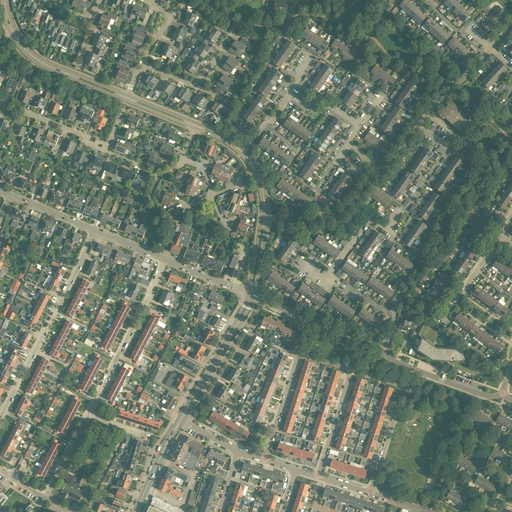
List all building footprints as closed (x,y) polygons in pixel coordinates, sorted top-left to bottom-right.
[(73,3),(72,6),(78,8),(81,1),(78,0),(71,0),(71,1),(73,3)] [(87,2),(87,4),(84,2),(84,0),(81,0),(81,1),(78,8),(84,11),(85,8),(88,9),(91,3),(87,2)] [(116,5),(119,6),(121,0),(114,0),(115,1),(112,0),(110,6),(114,8),(116,5)] [(128,0),(121,0),(119,6),(123,8),(121,11),(126,13),(129,7),(126,6),(128,0)] [(283,0),(283,1),(275,1),(275,9),(279,9),(279,10),(283,10),(283,9),(287,9),(287,5),(293,6),(293,1),(283,0)] [(404,0),(399,6),(402,9),(409,2),(407,0),(404,0)] [(455,0),(452,0),(447,7),(450,10),(457,2),(455,0)] [(409,2),(402,9),(406,12),(413,5),(409,2)] [(457,2),(450,10),(453,13),(460,5),(457,2)] [(28,11),(33,14),(35,9),(37,5),(32,3),(30,7),(28,11)] [(413,5),(406,12),(409,15),(416,8),(413,5)] [(460,5),(453,13),(457,16),(464,8),(460,5)] [(131,19),(133,15),(137,17),(141,8),(135,6),(133,9),(130,8),(127,17),(130,18),(130,19),(131,19)] [(498,6),(493,11),(503,19),(505,18),(502,15),(505,12),(498,6)] [(146,15),(147,11),(141,8),(137,17),(143,19),(141,22),(146,24),(149,16),(146,15)] [(416,8),(409,15),(412,18),(419,11),(416,8)] [(464,8),(457,16),(460,19),(467,11),(464,8)] [(32,18),(30,22),(34,23),(39,24),(41,18),(38,17),(40,11),(35,9),(33,14),(31,18),(32,18)] [(188,13),(186,18),(194,22),(197,16),(199,17),(201,13),(193,9),(191,14),(188,13)] [(46,14),(44,19),(41,18),(39,24),(44,27),(45,24),(47,24),(48,24),(49,20),(52,13),(48,11),(47,14),(46,14)] [(419,11),(412,18),(416,22),(423,14),(419,11)] [(470,14),(467,11),(460,19),(463,22),(470,14)] [(503,19),(493,11),(489,15),(496,22),(498,19),(501,22),(503,19)] [(426,17),(423,14),(416,22),(419,25),(426,17)] [(102,15),(100,21),(109,24),(111,19),(115,20),(116,17),(110,15),(108,18),(102,15)] [(496,22),(489,15),(485,20),(494,29),(496,27),(494,24),(496,22)] [(192,27),(194,22),(186,18),(183,24),(189,27),(188,29),(194,32),(195,29),(192,27)] [(422,25),(426,29),(433,21),(429,18),(424,24),(422,25)] [(51,31),(52,27),(53,27),(54,22),(49,20),(48,24),(47,24),(46,29),(51,31)] [(492,31),(494,29),(485,20),(480,25),(487,31),(490,28),(492,31)] [(107,30),(109,24),(100,21),(98,27),(104,29),(103,32),(110,34),(111,32),(107,30)] [(433,21),(426,29),(429,32),(436,24),(433,21)] [(214,28),(210,33),(218,39),(221,34),(216,30),(218,28),(213,24),(211,27),(214,28)] [(436,24),(429,32),(433,35),(440,27),(436,24)] [(52,27),(51,31),(49,36),(54,38),(56,33),(57,29),(53,27),(52,27)] [(440,27),(433,35),(436,38),(443,30),(440,27)] [(136,32),(134,38),(143,41),(145,36),(140,33),(141,31),(134,28),(133,31),(136,32)] [(177,28),(175,34),(183,37),(185,38),(187,32),(177,28)] [(300,37),(304,39),(310,30),(307,28),(306,29),(304,28),(303,30),(304,31),(300,37)] [(54,38),(52,42),(57,44),(61,35),(62,32),(62,33),(63,31),(60,30),(58,34),(56,33),(54,38)] [(310,30),(304,39),(308,42),(314,33),(310,30)] [(443,30),(436,38),(439,41),(446,33),(443,30)] [(57,44),(62,46),(66,37),(67,34),(62,33),(62,32),(61,35),(57,44)] [(214,44),(218,39),(210,33),(207,38),(204,37),(202,39),(207,43),(209,40),(214,44)] [(314,33),(308,42),(312,45),(318,36),(314,33)] [(450,36),(446,33),(439,41),(443,44),(450,36)] [(103,37),(96,34),(94,40),(103,44),(105,38),(109,40),(110,36),(104,34),(103,37)] [(181,43),(183,37),(175,34),(172,39),(178,42),(177,45),(182,47),(184,44),(181,43)] [(318,36),(312,45),(315,47),(321,38),(318,36)] [(66,51),(67,48),(71,39),(66,37),(62,46),(61,49),(66,51)] [(450,48),(457,40),(453,37),(446,45),(447,45),(444,47),(448,50),(450,48)] [(141,47),(143,41),(134,38),(132,43),(128,41),(127,45),(134,47),(135,45),(141,47)] [(321,38),(315,47),(319,50),(325,41),(321,38)] [(76,41),(71,39),(67,48),(69,49),(68,52),(74,55),(77,48),(74,47),(76,41)] [(205,45),(207,43),(202,39),(197,47),(199,49),(207,54),(210,49),(205,45)] [(243,46),(244,44),(249,48),(251,45),(242,39),(239,43),(236,41),(232,46),(239,51),(243,46)] [(92,46),(98,48),(97,52),(103,54),(105,50),(101,49),(103,44),(94,40),(92,46)] [(287,40),(285,44),(293,50),(296,46),(287,40)] [(331,52),(333,54),(341,44),(335,40),(330,47),(333,49),(331,52)] [(457,40),(450,48),(453,51),(460,43),(457,40)] [(329,44),(325,41),(319,50),(317,53),(315,55),(318,57),(321,53),(320,52),(321,51),(323,52),(329,44)] [(161,48),(164,49),(172,53),(174,47),(166,43),(164,43),(161,48)] [(460,43),(453,51),(456,54),(463,47),(460,43)] [(282,48),(291,54),(293,50),(285,44),(282,48)] [(341,54),(346,47),(341,44),(333,54),(335,56),(338,52),(341,54)] [(127,52),(125,56),(134,59),(136,54),(130,51),(132,48),(126,46),(124,51),(127,52)] [(239,51),(232,46),(233,46),(229,51),(237,56),(240,58),(243,53),(239,51)] [(343,61),(351,51),(346,47),(341,54),(343,57),(341,60),(343,61)] [(463,47),(456,54),(460,57),(467,50),(463,47)] [(279,51),(288,57),(291,54),(282,48),(279,51)] [(172,59),(170,58),(172,53),(164,49),(161,55),(167,57),(166,60),(171,62),(172,59)] [(203,59),(207,54),(199,49),(196,53),(193,52),(192,54),(196,58),(198,55),(203,59)] [(467,50),(460,57),(463,60),(470,53),(467,50)] [(98,56),(101,58),(103,54),(97,52),(96,51),(94,55),(89,53),(87,59),(95,62),(98,56)] [(277,55),(285,61),(288,57),(279,51),(277,55)] [(356,54),(351,51),(343,61),(346,63),(348,60),(351,62),(356,54)] [(474,56),(470,53),(463,60),(467,64),(474,56)] [(186,62),(189,64),(196,69),(200,64),(195,60),(196,58),(192,54),(190,57),(186,62)] [(274,59),(283,65),(285,61),(277,55),(274,59)] [(132,65),(134,59),(125,56),(124,59),(121,58),(119,63),(125,65),(126,63),(132,65)] [(226,63),(227,63),(234,68),(237,70),(239,65),(230,58),(226,63)] [(98,67),(94,65),(95,62),(87,59),(84,65),(90,67),(88,70),(95,73),(97,69),(98,67)] [(280,69),(283,65),(274,59),(271,63),(280,69)] [(230,73),(234,68),(227,63),(223,68),(230,73)] [(500,63),(496,67),(503,73),(507,69),(500,63)] [(119,71),(117,74),(127,78),(129,72),(123,70),(124,67),(118,64),(116,70),(119,71)] [(193,74),(196,69),(189,64),(185,69),(183,67),(181,70),(186,73),(188,70),(193,74)] [(325,64),(322,68),(331,74),(334,70),(325,64)] [(371,78),(373,79),(381,69),(376,65),(370,73),(373,75),(371,78)] [(492,71),(499,77),(503,73),(496,67),(492,71)] [(331,74),(322,68),(319,72),(328,78),(331,74)] [(273,69),(270,73),(279,79),(282,75),(273,69)] [(380,80),(386,72),(381,69),(373,79),(376,81),(378,78),(380,80)] [(0,76),(0,83),(2,84),(3,81),(6,82),(9,74),(2,71),(0,76)] [(489,75),(496,81),(499,77),(492,71),(489,75)] [(328,78),(319,72),(317,76),(326,82),(328,78)] [(383,87),(391,76),(386,72),(380,80),(384,82),(381,85),(383,87)] [(268,76),(276,82),(279,79),(270,73),(268,76)] [(124,84),(127,78),(117,74),(116,78),(113,77),(111,82),(118,84),(119,81),(124,84)] [(143,82),(148,85),(153,78),(148,75),(143,82)] [(220,80),(221,80),(228,85),(229,87),(233,82),(231,80),(224,75),(223,76),(222,76),(220,78),(221,79),(220,80)] [(485,79),(492,85),(496,81),(489,75),(485,79)] [(25,77),(21,76),(19,82),(9,79),(5,90),(14,93),(18,85),(21,87),(25,77)] [(265,80),(274,86),(276,82),(268,76),(265,80)] [(326,82),(317,76),(314,79),(323,85),(326,82)] [(396,80),(391,76),(383,87),(386,88),(388,85),(391,87),(396,80)] [(154,77),(153,78),(148,85),(147,86),(152,90),(154,88),(159,81),(154,77)] [(323,85),(314,79),(312,83),(321,89),(323,85)] [(488,89),(492,85),(485,79),(481,83),(488,89)] [(224,90),(228,85),(221,80),(217,85),(224,90)] [(263,84),(271,90),(274,86),(265,80),(263,84)] [(357,80),(354,84),(363,90),(366,86),(357,80)] [(163,94),(165,92),(165,91),(170,85),(165,81),(160,88),(160,89),(159,91),(163,94)] [(410,81),(408,84),(416,90),(419,87),(410,81)] [(318,93),(321,89),(312,83),(309,87),(318,93)] [(170,84),(170,85),(165,91),(170,95),(175,88),(170,84)] [(260,87),(269,93),(271,90),(263,84),(260,87)] [(352,87),(360,93),(363,90),(354,84),(352,87)] [(405,88),(414,94),(416,90),(408,84),(405,88)] [(266,97),(269,93),(260,87),(257,91),(266,97)] [(349,91),(358,97),(360,93),(352,87),(349,91)] [(23,91),(20,100),(27,103),(30,96),(34,97),(37,91),(30,88),(28,93),(23,91)] [(180,101),(181,99),(182,98),(186,92),(181,88),(176,95),(175,97),(180,101)] [(402,92),(411,98),(414,94),(405,88),(402,92)] [(187,91),(186,92),(182,98),(187,102),(192,95),(187,91)] [(347,94),(355,100),(358,97),(349,91),(347,94)] [(38,97),(34,106),(41,109),(42,105),(45,107),(50,94),(44,92),(42,98),(38,97)] [(400,95),(408,102),(411,98),(402,92),(400,95)] [(344,98),(352,104),(355,100),(347,94),(344,98)] [(191,104),(194,106),(195,104),(198,106),(198,105),(203,99),(198,95),(191,104)] [(258,95),(255,99),(264,105),(267,101),(258,95)] [(397,99),(406,105),(408,102),(400,95),(397,99)] [(204,98),(203,99),(198,105),(203,109),(209,101),(204,98)] [(350,108),(352,104),(344,98),(341,102),(350,108)] [(253,103),(261,109),(264,105),(255,99),(253,103)] [(403,109),(406,105),(397,99),(394,103),(403,109)] [(67,101),(65,108),(68,109),(64,118),(73,122),(76,114),(74,113),(75,110),(71,108),(73,103),(67,101)] [(457,106),(451,101),(446,107),(447,108),(446,109),(445,110),(444,109),(438,115),(443,120),(445,118),(462,135),(468,129),(467,128),(468,127),(469,128),(474,122),(457,106)] [(220,105),(214,102),(208,111),(213,115),(214,114),(214,112),(215,112),(220,105)] [(56,115),(60,106),(52,103),(49,112),(56,115)] [(250,107),(259,113),(261,109),(253,103),(250,107)] [(215,112),(214,112),(214,114),(219,117),(225,108),(220,105),(215,112)] [(396,106),(393,110),(401,116),(404,112),(396,106)] [(79,121),(83,123),(84,120),(85,121),(85,120),(88,122),(90,118),(91,119),(94,112),(87,109),(82,107),(79,113),(82,114),(79,121)] [(247,110),(256,116),(259,113),(250,107),(247,110)] [(99,117),(95,128),(102,130),(106,120),(102,118),(104,112),(99,110),(96,116),(99,117)] [(245,114),(253,120),(256,116),(247,110),(245,114)] [(390,114),(399,120),(401,116),(393,110),(390,114)] [(251,124),(253,120),(245,114),(242,118),(251,124)] [(388,117),(396,123),(399,120),(390,114),(388,117)] [(137,119),(130,116),(127,123),(136,127),(138,121),(143,123),(145,118),(139,116),(137,119)] [(283,126),(287,128),(293,120),(289,117),(283,126)] [(335,117),(332,121),(341,127),(343,123),(335,117)] [(385,121),(394,127),(396,123),(388,117),(385,121)] [(8,125),(9,122),(2,119),(0,123),(0,131),(0,132),(2,129),(7,131),(9,126),(8,125)] [(293,120),(287,128),(291,131),(297,123),(293,120)] [(341,127),(332,121),(329,125),(338,131),(341,127)] [(382,125),(391,131),(394,127),(385,121),(382,125)] [(297,123),(291,131),(294,134),(300,125),(297,123)] [(167,124),(165,129),(166,129),(164,133),(169,135),(168,138),(177,142),(180,136),(175,134),(177,130),(171,128),(172,126),(167,124)] [(23,143),(29,130),(16,125),(14,129),(18,131),(16,135),(20,136),(18,141),(23,143)] [(300,125),(294,134),(298,136),(304,128),(300,125)] [(338,131),(329,125),(327,129),(335,135),(338,131)] [(388,135),(391,131),(382,125),(380,129),(388,135)] [(128,139),(131,140),(133,135),(136,129),(130,127),(129,130),(125,129),(122,137),(128,139)] [(324,132),(333,138),(335,135),(327,129),(325,127),(322,131),(324,132)] [(304,128),(298,136),(302,139),(308,130),(304,128)] [(43,132),(35,129),(32,139),(36,140),(34,148),(40,150),(43,140),(40,139),(43,132)] [(312,133),(308,130),(302,139),(306,142),(312,133)] [(322,136),(330,142),(333,138),(324,132),(322,136)] [(364,145),(366,146),(374,136),(368,132),(363,139),(366,142),(364,145)] [(51,151),(56,153),(59,147),(60,146),(57,144),(59,137),(49,133),(45,142),(53,146),(51,151)] [(319,140),(328,146),(330,142),(322,136),(319,140)] [(373,147),(379,139),(374,136),(366,146),(369,148),(371,145),(373,147)] [(160,143),(158,150),(160,151),(160,152),(169,155),(172,147),(163,143),(164,140),(156,137),(154,141),(160,143)] [(257,146),(261,149),(267,140),(263,138),(257,146)] [(377,153),(384,143),(379,139),(373,147),(377,149),(374,152),(377,153)] [(66,140),(63,148),(59,147),(56,153),(56,154),(61,156),(62,156),(64,152),(70,154),(72,150),(73,150),(75,145),(71,143),(71,141),(66,140)] [(267,140),(261,149),(265,152),(271,143),(267,140)] [(316,143),(325,149),(328,146),(319,140),(316,143)] [(118,142),(115,150),(124,154),(126,149),(131,150),(133,145),(127,142),(125,145),(118,142)] [(202,152),(207,154),(211,146),(204,143),(203,146),(204,147),(203,150),(200,149),(199,150),(199,148),(196,149),(196,151),(198,155),(199,155),(202,153),(202,152)] [(271,143),(265,152),(269,154),(275,146),(271,143)] [(322,153),(325,149),(316,143),(314,147),(322,153)] [(389,147),(384,143),(377,153),(379,155),(381,152),(384,154),(389,147)] [(216,148),(211,146),(207,154),(214,157),(214,158),(215,160),(219,158),(217,154),(214,153),(216,148)] [(275,146),(269,154),(272,157),(278,148),(275,146)] [(278,148),(272,157),(276,159),(282,151),(278,148)] [(426,148),(422,153),(430,158),(432,154),(433,153),(426,148)] [(150,156),(147,164),(158,168),(161,160),(153,157),(154,153),(146,150),(145,154),(150,156)] [(79,155),(76,154),(71,165),(76,167),(78,163),(82,165),(86,166),(89,159),(85,158),(87,154),(80,151),(79,155)] [(282,151),(276,159),(279,162),(286,153),(282,151)] [(459,152),(456,156),(464,162),(467,157),(459,152)] [(286,153),(279,162),(283,165),(289,156),(286,153)] [(315,153),(312,156),(321,162),(323,159),(315,153)] [(419,157),(427,162),(430,158),(422,153),(419,157)] [(293,159),(289,156),(283,165),(287,168),(293,159)] [(309,160),(318,166),(321,162),(312,156),(309,160)] [(453,161),(460,166),(464,162),(456,156),(453,161)] [(96,166),(99,168),(103,160),(96,157),(95,161),(92,160),(89,167),(94,170),(96,166)] [(416,162),(424,167),(427,162),(419,157),(416,162)] [(307,164),(315,170),(318,166),(309,160),(307,164)] [(216,163),(213,170),(221,174),(224,169),(219,167),(220,163),(219,161),(216,163)] [(450,165),(457,171),(460,166),(453,161),(450,165)] [(413,166),(421,171),(424,167),(416,162),(413,166)] [(114,166),(109,163),(106,171),(115,175),(118,166),(114,165),(114,166)] [(224,169),(221,174),(230,178),(234,169),(230,167),(227,164),(225,165),(224,169)] [(304,167),(313,173),(315,170),(307,164),(304,167)] [(447,170),(454,175),(457,171),(450,165),(447,170)] [(417,176),(421,171),(413,166),(410,171),(417,176)] [(302,171),(310,177),(313,173),(304,167),(302,171)] [(130,181),(133,172),(124,169),(121,176),(118,175),(116,180),(121,182),(123,178),(130,181)] [(0,176),(0,179),(5,182),(9,172),(3,170),(0,176)] [(219,181),(221,174),(213,170),(211,175),(210,175),(209,175),(211,180),(211,179),(213,176),(216,178),(215,179),(219,181)] [(444,174),(451,179),(454,175),(447,170),(444,174)] [(307,181),(310,177),(302,171),(299,175),(307,181)] [(407,171),(404,176),(411,181),(414,177),(407,171)] [(15,175),(9,172),(5,182),(11,184),(15,175)] [(343,173),(340,176),(349,182),(352,179),(343,173)] [(187,184),(192,186),(196,178),(187,174),(185,178),(189,179),(187,184)] [(228,183),(230,178),(221,174),(219,181),(222,182),(223,181),(226,182),(225,185),(226,188),(231,186),(230,184),(230,183),(228,183)] [(441,179),(448,184),(451,179),(444,174),(441,179)] [(132,183),(137,185),(138,182),(145,185),(148,178),(139,175),(137,179),(134,178),(132,183)] [(337,176),(335,178),(338,180),(347,186),(349,182),(340,176),(339,178),(337,176)] [(401,180),(408,185),(411,181),(404,176),(401,180)] [(200,180),(196,178),(192,186),(198,189),(200,185),(199,185),(200,182),(203,183),(206,181),(205,177),(201,179),(200,180)] [(20,188),(26,190),(30,181),(24,179),(20,188)] [(276,187),(280,190),(286,181),(282,179),(276,187)] [(437,183),(445,188),(448,184),(441,179),(437,183)] [(335,184),(344,190),(347,186),(338,180),(335,184)] [(398,185),(405,190),(408,185),(401,180),(398,185)] [(36,184),(30,181),(26,190),(32,193),(36,184)] [(286,181),(280,190),(283,193),(289,184),(286,181)] [(441,193),(445,188),(437,183),(434,188),(441,193)] [(181,192),(188,195),(192,186),(187,184),(185,189),(181,188),(179,189),(181,192)] [(289,184),(283,193),(287,195),(293,187),(289,184)] [(333,187),(341,193),(344,190),(335,184),(333,187)] [(49,191),(50,187),(44,185),(42,189),(39,196),(45,198),(48,191),(49,191)] [(172,201),(175,194),(176,194),(179,193),(176,186),(174,185),(172,186),(174,190),(172,191),(171,194),(166,192),(163,198),(172,201)] [(395,189),(402,194),(405,190),(398,185),(395,189)] [(198,189),(192,186),(188,195),(193,197),(193,198),(194,202),(199,200),(197,196),(194,195),(196,192),(197,193),(198,189)] [(293,187),(287,195),(291,198),(297,189),(293,187)] [(330,191),(339,197),(341,193),(333,187),(330,191)] [(369,196),(375,200),(380,193),(377,191),(378,190),(375,188),(369,196)] [(297,189),(291,198),(294,200),(300,192),(297,189)] [(399,199),(402,194),(395,189),(391,194),(399,199)] [(50,201),(56,203),(60,194),(54,191),(50,201)] [(228,197),(227,201),(234,203),(237,195),(232,193),(233,192),(232,191),(228,192),(229,193),(231,195),(230,198),(228,197)] [(336,201),(339,197),(330,191),(327,195),(336,201)] [(300,192),(294,200),(298,203),(304,195),(300,192)] [(380,193),(375,200),(381,204),(387,196),(384,194),(383,195),(380,193)] [(434,193),(431,197),(438,202),(441,198),(434,193)] [(66,196),(60,194),(56,203),(62,206),(66,196)] [(237,195),(234,203),(239,205),(241,201),(245,202),(246,203),(252,201),(250,194),(245,195),(244,198),(237,195)] [(500,199),(507,204),(511,199),(504,194),(500,199)] [(304,195),(298,203),(302,206),(308,197),(304,195)] [(74,210),(79,198),(76,196),(74,201),(71,199),(67,207),(74,210)] [(390,198),(387,196),(381,204),(387,209),(389,207),(392,202),(389,199),(390,198)] [(312,200),(308,197),(302,206),(306,209),(312,200)] [(428,202),(435,207),(438,202),(431,197),(428,202)] [(82,199),(80,198),(79,198),(74,210),(80,213),(83,205),(80,203),(82,199)] [(84,214),(90,217),(97,199),(95,198),(91,208),(87,206),(84,214)] [(170,205),(172,201),(163,198),(161,204),(165,205),(165,204),(168,205),(167,208),(169,212),(173,211),(171,206),(170,205)] [(100,200),(97,199),(90,217),(96,219),(99,211),(96,210),(100,200)] [(504,210),(507,204),(500,199),(496,205),(499,206),(504,210)] [(230,212),(234,203),(227,201),(226,204),(227,205),(226,208),(223,207),(219,208),(223,216),(226,214),(225,211),(225,210),(230,212)] [(425,206),(432,211),(435,207),(428,202),(425,206)] [(241,206),(239,205),(234,203),(230,212),(238,215),(241,214),(240,212),(238,211),(241,206)] [(432,211),(425,206),(421,211),(429,216),(432,211)] [(14,209),(10,218),(13,219),(13,221),(15,222),(16,220),(20,210),(19,210),(18,210),(17,209),(16,208),(14,209)] [(486,208),(482,214),(490,219),(493,214),(486,208)] [(20,210),(16,220),(22,223),(23,222),(23,221),(24,219),(26,214),(26,213),(26,212),(24,212),(23,212),(23,211),(21,211),(20,210)] [(426,220),(429,216),(421,211),(418,215),(426,220)] [(107,224),(110,217),(111,215),(108,214),(107,216),(104,214),(101,221),(107,224)] [(479,219),(486,224),(490,219),(482,214),(479,219)] [(37,228),(35,227),(36,224),(37,224),(39,219),(32,216),(30,221),(33,223),(31,230),(36,232),(37,228)] [(113,218),(110,217),(107,224),(113,227),(116,217),(114,216),(113,218)] [(117,216),(116,217),(113,227),(119,229),(123,219),(117,216)] [(241,219),(238,227),(247,231),(249,226),(244,224),(245,220),(244,218),(241,219)] [(475,224),(482,229),(486,224),(479,219),(475,224)] [(171,241),(168,250),(179,255),(181,248),(182,249),(183,245),(186,239),(193,223),(184,220),(174,242),(171,241)] [(40,229),(39,232),(45,235),(46,232),(50,223),(47,221),(47,222),(44,221),(42,226),(41,226),(40,229)] [(419,221),(416,225),(423,230),(426,226),(419,221)] [(50,223),(46,232),(45,235),(44,236),(45,236),(45,237),(46,237),(47,237),(51,239),(54,231),(53,231),(55,226),(53,225),(53,224),(50,223)] [(128,225),(125,232),(131,234),(134,227),(135,224),(132,223),(131,226),(128,225)] [(142,224),(141,227),(137,237),(143,239),(148,227),(142,224)] [(471,229),(479,234),(482,229),(475,224),(471,229)] [(413,230),(420,235),(423,230),(416,225),(413,230)] [(138,226),(137,229),(134,227),(131,234),(137,237),(141,227),(138,226)] [(251,233),(247,231),(238,227),(236,232),(235,232),(234,232),(230,234),(232,238),(237,236),(238,233),(241,234),(240,236),(244,237),(245,235),(250,237),(251,235),(251,234),(251,233)] [(62,239),(62,238),(63,238),(66,231),(66,230),(66,229),(64,228),(63,229),(60,228),(58,233),(57,236),(54,242),(60,244),(60,243),(62,244),(64,240),(62,239)] [(475,240),(479,234),(471,229),(468,234),(475,240)] [(410,234),(417,239),(420,235),(413,230),(410,234)] [(375,231),(372,236),(379,241),(383,237),(375,231)] [(74,233),(71,240),(72,240),(70,244),(73,245),(75,241),(78,243),(81,236),(74,233)] [(318,246),(318,247),(323,239),(325,236),(320,233),(313,243),(318,246)] [(406,238),(414,244),(417,239),(410,234),(406,238)] [(293,235),(290,239),(297,245),(300,240),(293,235)] [(369,240),(376,246),(379,241),(372,236),(369,240)] [(410,248),(414,244),(406,238),(403,243),(410,248)] [(287,244),(294,249),(297,245),(290,239),(287,244)] [(318,247),(322,250),(327,242),(323,239),(318,247)] [(366,245),(373,250),(376,246),(369,240),(366,245)] [(327,242),(322,250),(327,253),(332,246),(327,242)] [(473,243),(469,248),(476,253),(480,248),(473,243)] [(97,251),(103,254),(106,247),(100,244),(97,251)] [(283,248),(291,254),(294,249),(287,244),(283,248)] [(0,246),(0,254),(4,256),(7,250),(8,251),(10,247),(4,245),(3,248),(0,246)] [(363,249),(370,254),(373,250),(366,245),(363,249)] [(332,246),(327,253),(331,256),(336,249),(332,246)] [(106,247),(103,254),(107,255),(110,256),(113,249),(106,247)] [(280,253),(288,258),(291,254),(283,248),(282,247),(279,252),(280,253)] [(187,249),(184,257),(190,260),(194,252),(195,249),(192,248),(191,251),(187,249)] [(465,253),(472,259),(476,253),(469,248),(465,253)] [(194,252),(190,260),(197,262),(200,254),(196,253),(197,250),(195,249),(194,252)] [(341,252),(336,249),(331,256),(336,259),(341,252)] [(367,259),(370,254),(363,249),(359,254),(367,259)] [(386,257),(391,260),(396,252),(391,249),(386,257)] [(115,259),(122,262),(125,255),(118,252),(115,259)] [(396,252),(391,260),(395,263),(400,256),(396,252)] [(207,253),(202,264),(208,267),(211,259),(208,258),(209,254),(207,253)] [(285,262),(288,258),(280,253),(277,257),(285,262)] [(461,259),(468,264),(472,259),(465,253),(461,259)] [(1,263),(4,256),(0,254),(0,265),(4,268),(7,269),(8,267),(3,265),(3,264),(1,263)] [(131,257),(125,255),(122,262),(129,264),(131,257)] [(224,264),(221,263),(222,260),(221,260),(223,256),(220,255),(218,259),(219,259),(218,262),(214,270),(221,272),(223,266),(226,268),(227,265),(229,261),(225,260),(224,264)] [(227,265),(233,267),(230,276),(235,278),(239,270),(237,270),(238,267),(236,266),(239,258),(238,257),(231,255),(229,261),(227,265)] [(400,256),(395,263),(400,266),(405,259),(400,256)] [(493,265),(495,267),(491,274),(493,276),(498,269),(503,262),(498,258),(493,265)] [(211,259),(208,267),(214,270),(218,262),(211,259)] [(405,259),(400,266),(404,269),(409,262),(405,259)] [(458,264),(465,269),(468,264),(461,259),(458,264)] [(137,260),(134,266),(136,267),(140,269),(141,269),(144,262),(137,260)] [(341,269),(346,272),(351,265),(347,261),(341,269)] [(92,262),(90,268),(99,272),(100,269),(97,268),(99,265),(92,262)] [(150,265),(144,262),(141,269),(147,272),(150,265)] [(414,265),(409,262),(404,269),(409,273),(414,265)] [(503,262),(498,269),(503,273),(508,266),(503,262)] [(461,274),(465,269),(458,264),(454,269),(461,274)] [(351,265),(346,272),(350,275),(356,268),(351,265)] [(509,277),(511,271),(511,268),(508,266),(503,273),(509,277)] [(55,267),(53,271),(53,272),(55,273),(62,276),(65,271),(59,267),(59,268),(58,267),(56,268),(55,267)] [(97,275),(99,272),(90,268),(87,275),(93,277),(95,274),(97,275)] [(355,278),(360,271),(356,268),(350,275),(355,278)] [(357,280),(355,284),(356,285),(359,281),(364,274),(360,271),(355,278),(357,280)] [(268,279),(272,282),(277,275),(273,272),(268,279)] [(443,272),(439,278),(446,283),(450,277),(443,272)] [(55,273),(53,278),(54,278),(60,281),(62,276),(55,273)] [(171,274),(167,282),(177,287),(181,278),(171,274)] [(364,274),(359,281),(364,285),(369,277),(364,274)] [(46,278),(45,280),(57,286),(60,281),(54,278),(53,278),(50,276),(48,275),(47,279),(46,278)] [(277,275),(272,282),(277,286),(282,278),(277,275)] [(367,284),(371,287),(376,280),(372,277),(367,284)] [(176,290),(179,292),(181,288),(184,290),(188,281),(181,278),(177,287),(176,290)] [(282,278),(277,286),(281,289),(286,281),(282,278)] [(436,283),(443,288),(446,283),(439,278),(436,283)] [(44,282),(42,286),(45,287),(48,289),(51,290),(54,292),(57,286),(45,280),(44,282)] [(84,280),(81,285),(87,288),(90,283),(84,280)] [(376,280),(371,287),(376,291),(381,283),(376,280)] [(286,281),(281,289),(285,292),(291,284),(286,281)] [(14,291),(16,292),(19,285),(12,282),(9,289),(14,291)] [(131,283),(131,285),(128,289),(132,291),(138,294),(141,287),(134,284),(131,283)] [(381,283),(376,291),(380,294),(385,286),(381,283)] [(432,288),(439,293),(443,288),(436,283),(432,288)] [(196,297),(197,295),(201,286),(195,284),(193,290),(191,290),(192,289),(190,289),(186,297),(189,299),(189,297),(193,299),(192,299),(195,300),(196,297)] [(295,288),(291,284),(285,292),(290,295),(295,288)] [(298,291),(302,294),(307,287),(303,284),(298,291)] [(84,294),(87,288),(81,285),(78,291),(84,294)] [(207,289),(201,286),(197,295),(200,296),(200,295),(203,297),(207,289)] [(385,286),(380,294),(384,297),(390,290),(385,286)] [(472,294),(478,298),(483,290),(478,286),(475,290),(472,294)] [(307,287),(302,294),(307,298),(312,290),(307,287)] [(428,293),(435,298),(439,293),(432,288),(428,293)] [(127,294),(126,296),(135,300),(138,294),(132,291),(128,289),(127,294)] [(312,290),(307,298),(311,301),(316,293),(312,290)] [(394,293),(390,290),(384,297),(389,300),(394,293)] [(483,290),(478,298),(483,301),(488,294),(483,290)] [(29,294),(37,298),(40,299),(47,303),(49,297),(43,294),(41,297),(34,294),(34,293),(33,293),(34,292),(32,291),(31,292),(30,292),(29,294)] [(78,291),(75,297),(81,300),(84,294),(78,291)] [(164,291),(162,297),(177,304),(178,301),(172,298),(173,295),(174,293),(168,291),(167,292),(164,291)] [(210,302),(212,304),(213,304),(218,294),(212,291),(208,298),(212,300),(210,302)] [(316,293),(311,301),(316,304),(321,297),(316,293)] [(432,304),(435,298),(428,293),(424,298),(432,304)] [(224,298),(218,294),(213,304),(212,304),(211,306),(207,313),(212,316),(213,315),(216,309),(215,308),(218,303),(221,305),(224,298)] [(488,294),(483,301),(488,305),(494,298),(488,294)] [(328,303),(332,307),(338,299),(333,296),(328,303)] [(78,305),(81,300),(75,297),(72,302),(78,305)] [(176,305),(177,304),(162,297),(159,303),(168,306),(170,303),(172,305),(172,304),(176,305)] [(325,300),(321,297),(316,304),(320,307),(325,300)] [(494,298),(488,305),(493,309),(498,302),(499,301),(494,298)] [(47,303),(40,299),(37,304),(44,308),(47,303)] [(338,299),(332,307),(337,310),(342,302),(338,299)] [(122,303),(124,305),(121,310),(128,313),(131,308),(126,305),(127,303),(123,301),(122,303)] [(75,311),(78,305),(72,302),(69,308),(75,311)] [(342,302),(337,310),(341,313),(346,306),(342,302)] [(498,313),(503,306),(498,302),(493,309),(493,310),(498,313)] [(44,308),(37,304),(34,310),(41,313),(44,308)] [(346,306),(341,313),(345,316),(351,309),(346,306)] [(509,310),(503,306),(498,313),(503,317),(509,310)] [(72,317),(75,311),(69,308),(66,313),(72,317)] [(358,315),(362,319),(368,311),(363,308),(358,315)] [(355,312),(351,309),(345,316),(350,319),(355,312)] [(41,313),(34,310),(32,315),(39,318),(41,313)] [(128,313),(121,310),(119,315),(126,319),(128,313)] [(197,320),(201,322),(205,313),(200,310),(197,320)] [(6,318),(12,320),(15,314),(9,311),(6,318)] [(368,311),(362,319),(367,322),(372,314),(368,311)] [(405,320),(406,318),(404,318),(405,312),(399,311),(398,317),(401,317),(401,320),(398,329),(407,331),(409,326),(408,326),(409,321),(405,320)] [(26,316),(25,318),(36,324),(39,318),(32,315),(29,313),(27,316),(26,316)] [(453,321),(459,324),(464,317),(459,313),(453,321)] [(372,314),(367,322),(371,325),(377,317),(372,314)] [(126,319),(119,315),(116,320),(123,324),(126,319)] [(218,328),(222,320),(213,315),(212,316),(209,322),(218,328)] [(157,318),(153,316),(150,321),(157,325),(159,320),(161,320),(162,318),(158,316),(157,318)] [(261,325),(266,327),(270,317),(268,317),(267,318),(264,317),(261,325)] [(377,317),(371,325),(370,327),(374,330),(376,328),(381,321),(379,319),(377,317)] [(464,317),(459,324),(464,328),(469,321),(464,317)] [(25,318),(24,320),(28,322),(26,325),(33,329),(36,324),(25,318)] [(123,324),(116,320),(116,321),(113,319),(111,324),(113,326),(120,329),(123,324)] [(67,320),(64,326),(70,329),(73,324),(67,320)] [(215,333),(208,329),(209,327),(197,320),(195,323),(204,327),(202,330),(205,331),(203,334),(211,339),(215,333)] [(157,325),(150,321),(147,327),(154,330),(157,325)] [(273,321),(270,329),(275,331),(279,321),(277,321),(276,322),(273,321)] [(385,324),(381,321),(376,328),(380,331),(385,324)] [(469,321),(464,328),(469,332),(474,325),(469,321)] [(438,333),(424,323),(418,335),(419,335),(423,338),(421,340),(421,341),(418,350),(432,360),(446,361),(450,364),(453,365),(457,369),(478,376),(483,377),(486,372),(487,372),(475,364),(476,365),(473,369),(469,368),(465,365),(467,358),(456,350),(436,349),(429,344),(430,342),(433,345),(437,333),(438,334),(438,333)] [(479,328),(474,325),(469,332),(474,336),(479,329),(479,328)] [(67,335),(70,329),(64,326),(61,332),(67,335)] [(120,329),(113,326),(110,331),(117,334),(120,329)] [(154,330),(147,327),(144,332),(151,335),(154,330)] [(18,333),(17,335),(29,341),(32,336),(25,333),(26,330),(23,328),(20,334),(18,333)] [(286,328),(283,336),(286,337),(284,340),(287,341),(288,338),(292,329),(290,328),(289,330),(286,328)] [(294,329),(292,329),(288,338),(293,340),(293,339),(295,340),(297,336),(295,335),(296,332),(293,331),(294,329)] [(479,329),(474,336),(479,340),(484,333),(479,329)] [(117,334),(110,331),(108,336),(115,339),(117,334)] [(61,332),(58,337),(64,341),(67,335),(61,332)] [(151,335),(144,332),(142,337),(148,341),(151,335)] [(484,333),(479,340),(484,344),(490,337),(484,333)] [(208,345),(211,339),(203,334),(201,337),(199,336),(197,339),(208,345)] [(17,335),(16,337),(17,337),(19,338),(18,341),(18,342),(19,343),(26,347),(29,341),(17,335)] [(115,339),(108,336),(105,341),(112,345),(115,339)] [(61,346),(64,341),(58,337),(55,343),(61,346)] [(148,341),(142,337),(139,342),(146,346),(148,341)] [(261,343),(261,342),(259,341),(253,337),(249,343),(258,348),(259,345),(261,343)] [(490,337),(484,344),(489,348),(495,340),(490,337)] [(112,345),(105,341),(100,338),(98,342),(100,343),(99,345),(100,345),(99,347),(103,350),(104,347),(109,350),(112,345)] [(87,339),(84,344),(91,347),(94,342),(87,339)] [(495,340),(489,348),(494,351),(500,344),(495,340)] [(146,346),(139,342),(136,348),(143,351),(146,346)] [(196,347),(194,350),(202,355),(206,349),(195,342),(193,345),(196,347)] [(59,352),(61,346),(55,343),(52,349),(59,352)] [(246,349),(254,354),(253,357),(258,360),(260,357),(254,354),(258,348),(249,343),(246,349)] [(8,352),(12,354),(18,357),(21,352),(17,349),(18,347),(13,344),(9,350),(6,348),(5,350),(8,352)] [(505,348),(500,344),(494,351),(500,355),(505,348)] [(199,360),(202,355),(194,350),(189,347),(186,352),(180,349),(178,352),(185,356),(187,353),(189,354),(188,354),(192,356),(199,360)] [(143,351),(136,348),(133,353),(140,356),(142,353),(142,354),(142,353),(143,354),(145,352),(143,351)] [(56,357),(59,352),(52,349),(49,354),(56,357)] [(280,352),(277,358),(286,362),(288,356),(283,354),(280,352)] [(139,362),(138,361),(140,356),(133,353),(131,358),(135,360),(134,363),(138,365),(139,362)] [(185,356),(179,353),(176,358),(182,361),(185,356)] [(18,357),(12,354),(9,359),(16,362),(18,357)] [(97,357),(94,362),(101,366),(104,360),(99,358),(100,356),(96,354),(95,356),(97,357)] [(251,360),(248,358),(242,355),(238,361),(247,366),(251,360)] [(271,355),(270,358),(273,359),(273,360),(276,361),(275,364),(284,367),(286,362),(277,358),(275,357),(271,355)] [(7,362),(0,358),(0,359),(0,360),(13,367),(16,362),(9,359),(7,362)] [(43,358),(40,363),(47,367),(49,361),(43,358)] [(4,369),(10,373),(13,367),(0,360),(0,363),(5,366),(4,369)] [(196,365),(189,361),(188,362),(185,360),(183,364),(186,366),(185,367),(193,371),(196,365)] [(305,361),(303,367),(311,370),(313,364),(305,361)] [(92,367),(98,371),(101,366),(94,362),(92,367)] [(44,372),(47,367),(40,363),(37,369),(44,372)] [(275,364),(273,369),(281,373),(284,367),(275,364)] [(0,367),(0,368),(0,373),(1,374),(7,378),(10,373),(4,369),(0,367)] [(89,373),(95,376),(98,371),(92,367),(89,373)] [(124,367),(121,373),(128,376),(130,371),(132,372),(133,370),(129,368),(128,370),(124,367)] [(302,372),(302,373),(309,376),(310,372),(311,370),(303,367),(302,372)] [(234,368),(231,373),(238,378),(241,372),(234,368)] [(37,369),(34,375),(41,378),(44,372),(37,369)] [(149,380),(157,384),(163,373),(155,369),(149,380)] [(273,369),(270,375),(279,378),(281,373),(273,369)] [(333,370),(332,373),(323,370),(322,373),(328,375),(331,376),(339,378),(341,372),(333,370)] [(165,384),(173,388),(174,388),(175,389),(176,389),(176,388),(177,388),(182,390),(183,389),(184,388),(183,387),(187,381),(188,379),(189,378),(181,374),(179,376),(172,372),(165,384)] [(86,378),(93,381),(95,376),(89,373),(86,378)] [(125,381),(128,376),(121,373),(118,378),(125,381)] [(234,383),(238,378),(231,373),(228,379),(234,383)] [(300,379),(307,381),(309,376),(302,373),(300,379)] [(43,379),(41,378),(34,375),(32,380),(38,383),(40,380),(42,381),(42,380),(43,381),(43,379)] [(270,375),(268,381),(277,384),(279,378),(270,375)] [(339,378),(331,376),(329,382),(337,384),(339,378)] [(83,383),(90,386),(93,381),(86,378),(83,383)] [(118,378),(115,383),(122,387),(125,381),(118,378)] [(358,378),(356,384),(364,386),(366,380),(358,378)] [(298,385),(306,387),(307,381),(300,379),(298,385)] [(35,389),(38,383),(32,380),(29,386),(35,389)] [(90,386),(83,383),(78,381),(77,383),(82,385),(81,388),(79,387),(78,389),(82,392),(83,389),(87,392),(90,386)] [(268,381),(266,386),(274,390),(277,384),(268,381)] [(328,385),(325,384),(324,386),(327,388),(335,390),(337,384),(329,382),(328,385)] [(119,392),(122,387),(115,383),(112,388),(119,392)] [(364,386),(356,384),(354,389),(362,392),(364,386)] [(224,385),(220,391),(227,395),(230,396),(231,394),(229,392),(231,389),(224,385)] [(296,391),(304,393),(304,391),(306,387),(298,385),(296,391)] [(32,395),(35,389),(29,386),(26,392),(32,395)] [(266,386),(264,392),(272,395),(274,390),(266,386)] [(386,386),(384,392),(392,395),(393,389),(386,386)] [(117,397),(119,392),(112,388),(110,394),(117,397)] [(326,393),(333,396),(335,390),(327,388),(326,393)] [(352,395),(360,398),(362,392),(354,389),(352,395)] [(146,404),(150,397),(163,404),(164,403),(166,404),(164,407),(170,411),(173,405),(162,399),(144,390),(138,401),(140,402),(146,404)] [(224,400),(227,395),(220,391),(217,396),(224,400)] [(305,396),(306,394),(304,393),(296,391),(294,396),(302,399),(304,400),(305,396)] [(270,401),(272,395),(264,392),(261,397),(270,401)] [(392,395),(384,392),(382,398),(390,401),(392,395)] [(326,393),(324,399),(331,402),(333,396),(326,393)] [(114,402),(117,397),(110,394),(107,399),(112,402),(111,404),(114,406),(116,403),(114,402)] [(350,401),(358,404),(360,398),(352,395),(350,401)] [(75,399),(72,404),(79,408),(82,402),(77,400),(78,398),(74,396),(73,398),(75,399)] [(164,396),(162,399),(173,405),(177,399),(170,396),(169,398),(164,396)] [(302,399),(294,396),(292,402),(300,405),(302,399)] [(23,397),(20,402),(27,406),(30,401),(23,397)] [(267,406),(270,401),(261,397),(259,403),(267,406)] [(382,398),(380,404),(388,406),(390,401),(382,398)] [(323,401),(322,405),(330,407),(331,402),(324,399),(323,401)] [(349,407),(356,409),(358,404),(350,401),(349,407)] [(17,407),(24,411),(25,409),(28,410),(29,407),(27,406),(20,402),(17,407)] [(291,408),(298,410),(299,407),(300,405),(292,402),(291,408)] [(265,412),(267,406),(259,403),(257,409),(265,412)] [(79,408),(72,404),(69,410),(76,413),(79,408)] [(378,410),(386,412),(388,406),(380,404),(378,410)] [(330,407),(322,405),(320,411),(328,413),(330,407)] [(27,412),(24,411),(17,407),(15,413),(21,416),(22,414),(25,416),(27,412)] [(347,413),(355,415),(356,409),(349,407),(347,413)] [(118,418),(124,420),(126,412),(121,411),(122,409),(121,409),(119,408),(118,412),(120,413),(118,418)] [(298,410),(291,408),(289,414),(296,416),(298,410)] [(263,418),(265,412),(257,409),(254,414),(263,418)] [(76,413),(69,410),(67,415),(73,418),(76,413)] [(376,416),(384,418),(386,412),(378,410),(376,416)] [(209,419),(214,422),(219,414),(214,411),(209,419)] [(328,413),(320,411),(318,417),(326,419),(328,413)] [(470,418),(476,422),(480,414),(474,411),(470,418)] [(226,415),(224,414),(223,413),(221,412),(220,412),(219,414),(214,422),(219,425),(224,417),(226,415)] [(345,419),(353,421),(355,415),(347,413),(345,419)] [(263,418),(254,414),(250,425),(253,426),(256,421),(259,423),(261,423),(263,418)] [(296,416),(289,414),(287,420),(295,422),(296,416)] [(487,417),(480,414),(476,422),(483,425),(487,417)] [(496,422),(502,425),(506,417),(500,414),(496,422)] [(73,418),(67,415),(64,420),(71,423),(73,418)] [(375,421),(382,424),(384,418),(376,416),(375,421)] [(219,425),(225,428),(229,420),(224,417),(219,425)] [(326,419),(318,417),(316,423),(324,425),(326,419)] [(493,421),(487,417),(483,425),(489,428),(493,421)] [(511,421),(511,420),(506,417),(502,425),(508,429),(511,421)] [(148,419),(148,420),(143,418),(141,425),(146,427),(149,419),(148,419)] [(20,419),(15,428),(23,433),(25,430),(28,423),(20,419)] [(343,424),(351,427),(353,421),(345,419),(343,424)] [(71,423),(64,420),(61,425),(68,429),(71,423)] [(230,431),(235,424),(229,420),(225,428),(230,431)] [(285,426),(293,428),(295,422),(287,420),(285,426)] [(373,427),(381,430),(382,424),(375,421),(373,427)] [(159,423),(154,422),(152,429),(157,431),(159,426),(161,426),(162,422),(160,422),(159,423)] [(324,425),(316,423),(314,428),(322,431),(324,425)] [(235,435),(240,427),(235,424),(230,431),(235,435)] [(341,430),(349,433),(351,427),(343,424),(341,430)] [(65,434),(68,429),(61,425),(59,430),(57,429),(55,432),(60,434),(61,432),(65,434)] [(291,434),(293,428),(285,426),(283,431),(291,434)] [(240,427),(235,435),(240,438),(243,434),(245,430),(240,427)] [(371,433),(379,435),(381,430),(373,427),(371,433)] [(15,428),(12,433),(19,437),(20,434),(22,435),(23,433),(15,428)] [(322,431),(314,428),(313,434),(320,437),(322,431)] [(243,434),(240,438),(245,441),(250,433),(245,430),(243,434)] [(349,433),(341,430),(339,436),(347,439),(349,433)] [(12,433),(9,438),(18,443),(19,441),(17,439),(19,437),(12,433)] [(369,439),(377,441),(379,435),(371,433),(369,439)] [(319,443),(320,437),(313,434),(311,440),(319,443)] [(172,457),(171,460),(172,460),(171,461),(172,461),(180,464),(186,467),(185,469),(191,470),(193,470),(194,468),(199,456),(204,446),(202,445),(198,442),(186,437),(184,436),(181,442),(180,441),(180,442),(174,455),(173,457),(172,457)] [(347,439),(339,436),(338,442),(345,445),(348,445),(354,447),(355,445),(346,442),(347,439)] [(9,438),(6,443),(13,447),(15,444),(17,446),(18,443),(9,438)] [(54,442),(52,447),(59,450),(61,445),(57,443),(58,441),(54,438),(53,441),(54,442)] [(367,445),(375,447),(377,441),(369,439),(367,445)] [(142,442),(135,440),(133,446),(141,449),(142,442)] [(285,445),(283,453),(289,454),(291,447),(292,444),(288,443),(286,442),(285,445)] [(344,450),(345,445),(338,442),(336,448),(344,450)] [(6,443),(4,449),(13,453),(14,451),(12,450),(13,447),(6,443)] [(277,451),(283,453),(285,445),(280,443),(277,451)] [(126,447),(132,449),(131,452),(139,454),(141,449),(133,446),(127,445),(126,447)] [(365,451),(373,453),(375,447),(367,445),(365,451)] [(56,456),(59,450),(52,447),(49,452),(56,456)] [(295,456),(297,449),(291,447),(289,454),(295,456)] [(490,455),(496,459),(500,451),(494,448),(490,455)] [(4,449),(1,454),(5,456),(3,459),(6,461),(7,458),(9,455),(12,456),(13,453),(4,449)] [(301,458),(303,450),(297,449),(295,456),(301,458)] [(207,457),(212,459),(216,453),(211,450),(207,457)] [(306,460),(309,452),(303,450),(301,458),(306,460)] [(139,454),(131,452),(127,451),(126,453),(130,454),(129,457),(137,460),(139,454)] [(371,459),(373,453),(365,451),(364,457),(371,459)] [(507,455),(500,451),(496,459),(503,462),(507,455)] [(49,452),(46,457),(53,461),(56,456),(49,452)] [(315,454),(309,452),(306,460),(313,462),(315,454)] [(216,453),(212,459),(215,461),(212,467),(214,469),(216,465),(217,462),(218,462),(222,456),(216,453)] [(455,463),(461,466),(465,458),(459,455),(455,463)] [(511,460),(511,457),(507,455),(503,462),(509,466),(511,460)] [(50,466),(53,461),(46,457),(43,456),(40,461),(44,463),(50,466)] [(199,456),(194,468),(196,469),(197,469),(200,462),(202,458),(199,456)] [(227,458),(222,456),(218,462),(223,465),(227,458)] [(472,462),(465,458),(461,466),(468,469),(472,462)] [(19,468),(24,471),(29,462),(23,459),(19,468)] [(330,467),(336,469),(338,462),(332,460),(330,467)] [(126,469),(134,472),(136,465),(124,462),(123,466),(127,467),(126,469)] [(338,462),(336,469),(342,471),(344,463),(338,462)] [(478,465),(472,462),(468,469),(474,473),(478,465)] [(48,471),(50,466),(44,463),(41,468),(48,471)] [(236,472),(234,478),(239,479),(238,479),(241,480),(242,476),(246,477),(247,475),(248,472),(250,465),(244,463),(242,470),(241,473),(240,473),(236,472)] [(344,463),(342,471),(347,473),(350,465),(344,463)] [(250,465),(248,472),(254,474),(256,467),(250,465)] [(350,465),(347,473),(353,475),(356,467),(350,465)] [(166,472),(174,476),(177,477),(186,482),(188,477),(168,467),(166,472)] [(254,474),(253,477),(255,478),(259,479),(260,476),(262,469),(256,467),(254,474)] [(356,467),(353,475),(359,477),(361,469),(356,467)] [(45,477),(48,471),(41,468),(38,473),(36,472),(35,474),(39,476),(40,474),(45,477)] [(265,478),(268,471),(262,469),(260,476),(265,478)] [(361,469),(359,477),(365,479),(368,471),(361,469)] [(120,476),(119,478),(119,479),(122,480),(129,482),(132,476),(121,472),(120,476)] [(166,472),(163,478),(171,481),(174,483),(175,481),(177,477),(174,476),(166,472)] [(273,472),(271,480),(277,481),(279,474),(273,472)] [(65,484),(61,492),(65,494),(63,497),(66,499),(68,496),(79,502),(87,487),(84,485),(88,477),(80,473),(77,478),(71,475),(66,484),(65,484)] [(276,484),(274,491),(281,493),(282,490),(281,489),(282,483),(283,483),(285,476),(279,474),(277,481),(276,484)] [(474,483),(480,487),(484,479),(478,475),(474,483)] [(212,476),(210,482),(218,485),(220,479),(212,476)] [(163,478),(161,483),(172,488),(174,484),(174,483),(171,481),(163,478)] [(491,482),(484,479),(480,487),(487,490),(491,482)] [(127,488),(129,482),(122,480),(120,486),(127,488)] [(210,482),(208,488),(216,491),(218,485),(210,482)] [(497,486),(491,482),(487,490),(493,493),(497,486)] [(172,488),(161,483),(158,489),(169,494),(169,492),(180,497),(182,493),(175,490),(172,488)] [(236,489),(243,491),(245,485),(238,483),(236,489)] [(302,483),(300,489),(307,491),(309,485),(302,483)] [(311,490),(310,492),(316,494),(319,486),(315,485),(313,491),(311,490)] [(126,492),(118,490),(111,487),(110,490),(117,493),(116,496),(123,499),(126,492)] [(214,497),(216,491),(208,488),(206,495),(214,497)] [(243,491),(236,489),(234,495),(241,497),(243,491)] [(307,491),(300,489),(298,495),(306,497),(307,491)] [(323,496),(329,498),(331,491),(325,489),(323,496)] [(446,498),(452,501),(457,494),(450,490),(446,498)] [(331,491),(329,498),(335,500),(337,493),(331,491)] [(340,504),(340,502),(341,502),(343,495),(337,493),(335,500),(339,501),(338,504),(340,504)] [(271,494),(269,500),(277,502),(279,496),(271,494)] [(463,497),(457,494),(452,501),(459,505),(463,497)] [(206,495),(204,501),(212,503),(214,497),(206,495)] [(244,498),(241,497),(234,495),(232,501),(240,503),(241,500),(250,502),(251,500),(244,498)] [(298,495),(296,500),(304,503),(306,497),(298,495)] [(349,496),(347,504),(353,505),(355,498),(349,496)] [(150,506),(146,511),(187,511),(185,511),(173,505),(160,499),(154,497),(150,506)] [(469,500),(463,497),(459,505),(465,508),(469,500)] [(355,498),(353,505),(358,507),(361,500),(355,498)] [(122,502),(114,499),(114,500),(111,499),(110,502),(113,503),(112,506),(119,509),(122,502)] [(277,502),(269,500),(268,503),(259,500),(258,503),(264,505),(267,506),(275,508),(277,502)] [(296,500),(294,506),(302,509),(303,505),(304,503),(296,500)] [(361,500),(358,507),(364,509),(366,502),(361,500)] [(210,509),(212,503),(204,501),(202,507),(210,509)] [(240,503),(232,501),(230,507),(238,509),(240,503)] [(366,502),(364,509),(370,511),(372,504),(366,502)] [(112,511),(109,511),(109,509),(103,507),(104,506),(98,503),(95,509),(96,509),(95,511),(96,511),(112,511)]
